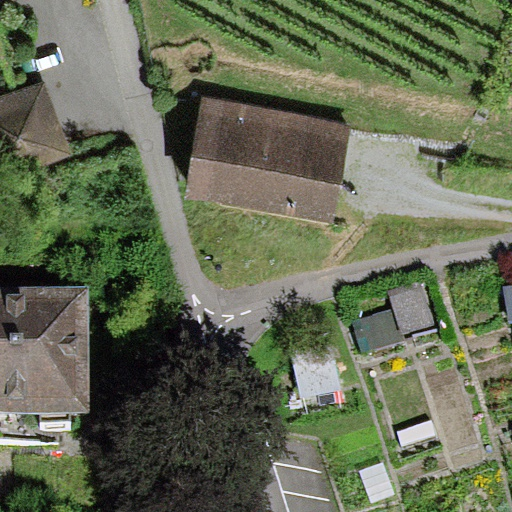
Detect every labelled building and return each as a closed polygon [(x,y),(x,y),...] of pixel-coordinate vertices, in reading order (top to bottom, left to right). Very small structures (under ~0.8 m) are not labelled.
[(0,158),(64,134),(41,75),(0,90),(0,158)] [(347,125),(202,96),(184,186),(329,215),(347,125)] [(423,283),(388,294),(393,313),(401,340),(437,328),(423,283)] [(83,311),(0,309),(0,441),(81,443),(83,311)] [(393,313),(354,324),(363,355),(402,345),(401,340),(393,313)] [(333,349),(296,354),(302,401),(339,395),(333,349)] [(347,448),(350,493),(390,491),(388,445),(347,448)]
